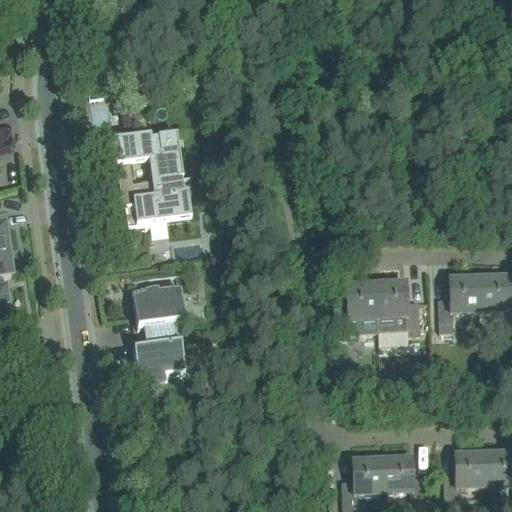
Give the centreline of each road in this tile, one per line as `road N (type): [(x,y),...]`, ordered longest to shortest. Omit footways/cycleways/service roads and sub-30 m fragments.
road 1 (tertiary): [(103,511),(48,103),(55,0)]
road 2 (residential): [(319,440),(511,439)]
road 3 (residential): [(320,262),(511,259)]
